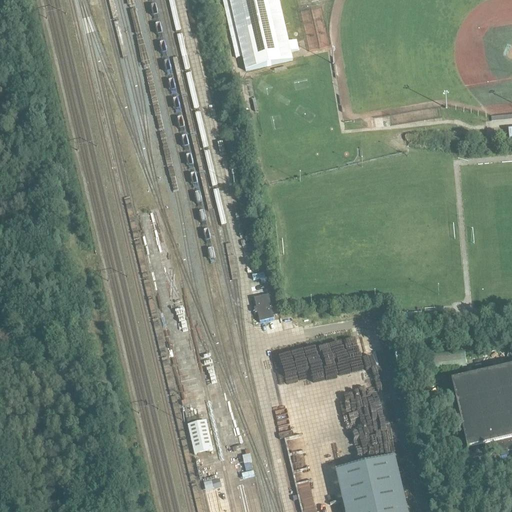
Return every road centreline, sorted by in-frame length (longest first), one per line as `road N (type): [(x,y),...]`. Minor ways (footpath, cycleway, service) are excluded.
road 1 (track): [(14,0),(72,255),(0,269)]
road 2 (unknown): [(250,338),(375,325),(427,511)]
road 3 (unknown): [(328,511),(304,393),(288,374),(254,366)]
road 4 (unknown): [(235,511),(204,363)]
